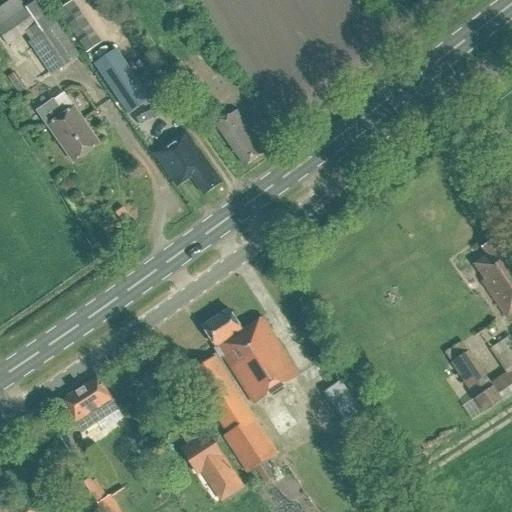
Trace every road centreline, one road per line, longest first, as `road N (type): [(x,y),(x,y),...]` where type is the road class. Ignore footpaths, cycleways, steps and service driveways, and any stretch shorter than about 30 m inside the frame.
road 1 (primary): [(299,164),(511,3)]
road 2 (unclassified): [(323,194),(511,50)]
road 3 (unclassified): [(16,411),(190,292)]
road 4 (primary): [(0,377),(167,261)]
